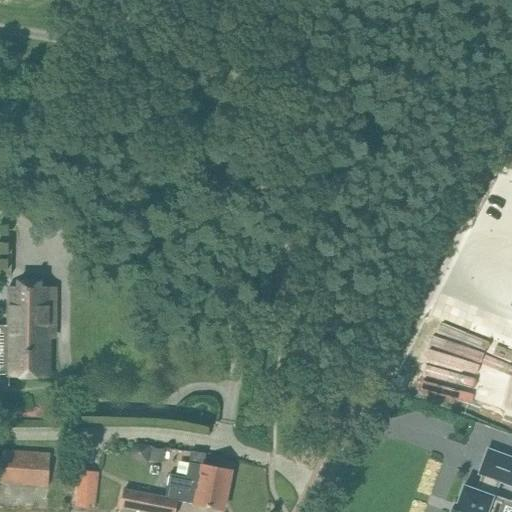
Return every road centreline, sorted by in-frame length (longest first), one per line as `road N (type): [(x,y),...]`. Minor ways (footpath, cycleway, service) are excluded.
road 1 (track): [(312,0),(273,461)]
road 2 (unclassified): [(303,511),(511,103)]
